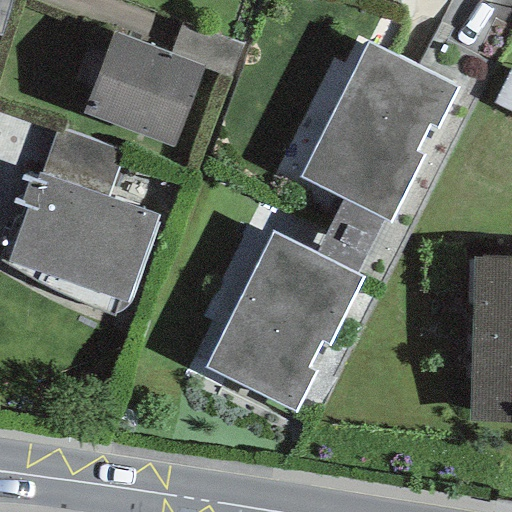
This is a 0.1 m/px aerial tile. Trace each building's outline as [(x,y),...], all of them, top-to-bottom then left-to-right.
[(143,0),(110,0),(80,102),(180,132),(213,21),(143,0)] [(464,93),(364,46),(299,184),(399,230),(464,93)] [(164,221),(46,177),(12,269),(130,313),(164,221)] [(364,278),(268,233),(207,363),(303,408),(364,278)] [(511,259),(479,258),(476,417),(511,417),(511,259)]
